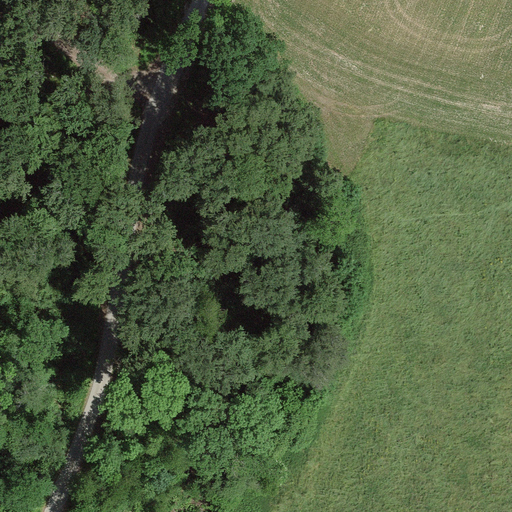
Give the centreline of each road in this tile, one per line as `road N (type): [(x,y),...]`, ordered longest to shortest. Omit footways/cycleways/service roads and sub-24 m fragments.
road 1 (unclassified): [(211,0),(167,109),(71,469),(52,511)]
road 2 (track): [(167,109),(11,0)]
